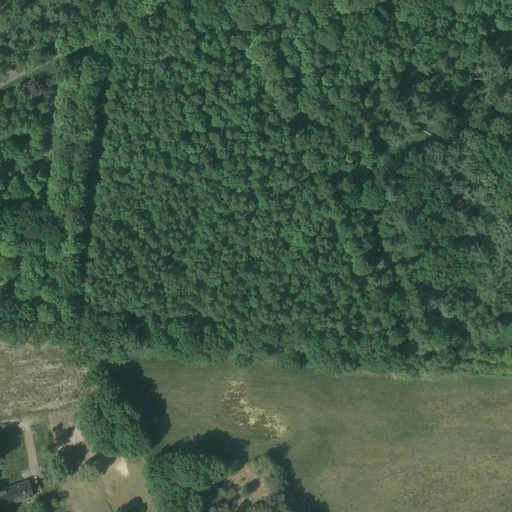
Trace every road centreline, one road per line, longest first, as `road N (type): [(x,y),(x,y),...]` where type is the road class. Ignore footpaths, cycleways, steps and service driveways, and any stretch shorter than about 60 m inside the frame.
road 1 (track): [(413,347),(239,0)]
road 2 (unclassified): [(0,81),(157,0)]
road 3 (track): [(511,242),(458,122)]
